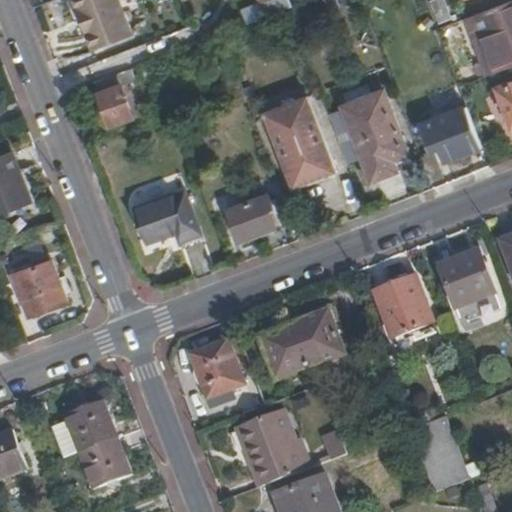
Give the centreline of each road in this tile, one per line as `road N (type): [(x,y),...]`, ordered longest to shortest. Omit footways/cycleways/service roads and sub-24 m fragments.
road 1 (residential): [(134,331),(511,186)]
road 2 (residential): [(8,0),(134,331)]
road 3 (residential): [(134,331),(202,511)]
road 4 (residential): [(0,383),(134,331)]
